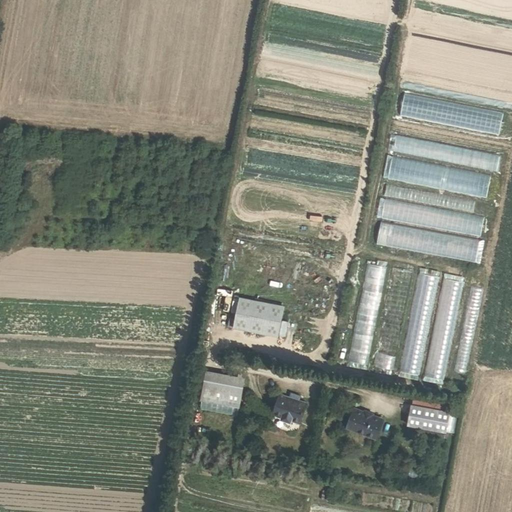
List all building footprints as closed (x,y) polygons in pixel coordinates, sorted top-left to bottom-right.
[(278,337),(284,306),(239,297),(234,320),(230,319),(229,327),(278,337)] [(238,407),(244,377),(207,371),(202,401),(238,407)] [(450,412),(451,406),(413,398),(411,405),(450,412)] [(450,412),(411,405),(408,425),(446,432),(450,412)] [(375,439),(384,418),(355,407),(347,427),(375,439)] [(283,436),(292,440),(299,421),(269,410),(262,429),(272,432),(270,437),(281,441),(283,436)]
